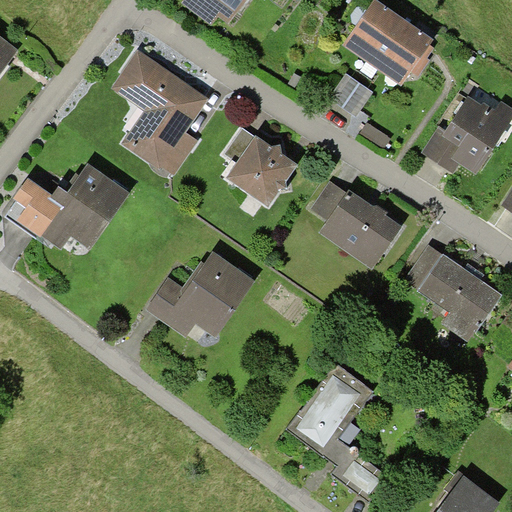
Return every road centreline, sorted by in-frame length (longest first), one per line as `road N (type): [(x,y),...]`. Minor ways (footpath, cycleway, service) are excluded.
road 1 (residential): [(121,7),(511,260)]
road 2 (residential): [(0,276),(311,511)]
road 3 (residential): [(0,165),(121,7)]
